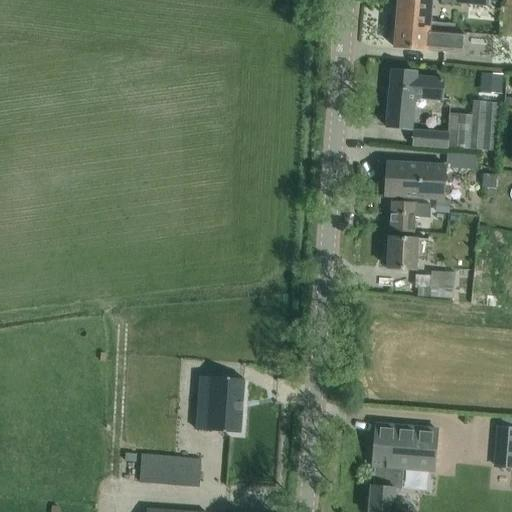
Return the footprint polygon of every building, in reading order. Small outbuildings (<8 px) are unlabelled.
[(397,0),(398,2),(395,26),(395,27),(454,32),(454,25),(429,23),(431,0),(397,0)] [(462,33),(454,32),(395,27),(394,47),(393,47),(460,53),(462,33)] [(391,71),(386,128),(411,130),(414,98),(441,100),(443,80),(416,77),(416,73),(391,71)] [(492,75),(491,89),(501,89),(502,75),(492,75)] [(413,145),(495,153),(500,105),(473,103),(472,117),(449,115),(447,134),(414,131),(413,145)] [(386,162),(384,197),(443,201),(443,200),(444,200),(446,167),(445,166),(386,162)] [(436,201),(436,212),(449,213),(449,212),(449,202),(450,202),(436,201)] [(392,202),(390,231),(413,232),(414,217),(429,218),(429,204),(392,202)] [(426,260),(427,240),(389,238),(389,239),(386,239),(385,252),(388,252),(387,269),(415,270),(415,260),(426,260)] [(452,300),(455,273),(430,271),(430,276),(415,275),(414,288),(417,288),(416,297),(452,300)] [(240,434),(244,379),(200,376),(196,430),(240,434)] [(157,439),(175,440),(176,417),(158,416),(157,439)] [(368,511),(392,511),(394,489),(401,489),(402,468),(433,471),(436,430),(376,425),(372,466),(374,466),(372,486),(371,486),(368,511)] [(238,481),(288,482),(289,437),(239,436),(238,481)] [(511,468),(511,453),(497,452),(496,467),(511,468)] [(143,456),(141,483),(199,488),(201,460),(143,456)]
